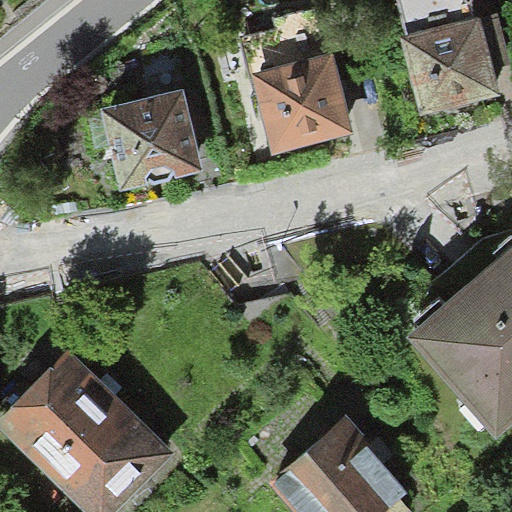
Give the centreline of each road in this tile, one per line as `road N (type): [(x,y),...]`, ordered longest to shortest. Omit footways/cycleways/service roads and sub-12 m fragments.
road 1 (residential): [(0,250),(92,239),(511,145)]
road 2 (residential): [(0,102),(123,0)]
